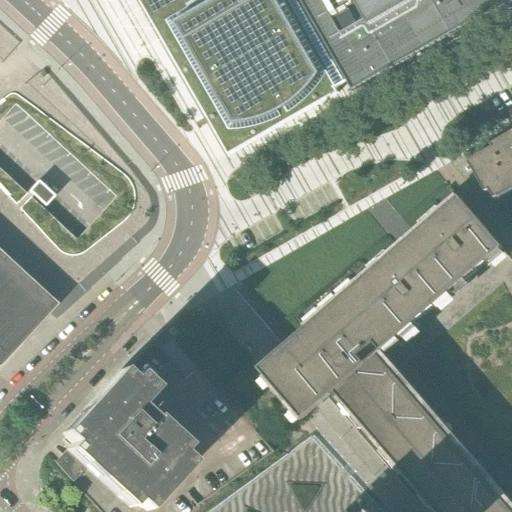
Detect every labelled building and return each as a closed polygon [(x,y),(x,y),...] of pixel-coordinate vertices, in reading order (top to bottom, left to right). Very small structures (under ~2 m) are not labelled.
[(141,0),(228,150),(337,87),(334,83),(347,76),(353,86),(501,0),(141,0)] [(495,149),(473,161),(476,173),(488,193),(491,191),(496,200),(500,198),(500,199),(511,192),(511,133),(493,145),(495,149)] [(51,221),(97,220),(96,206),(110,206),(109,175),(74,176),(75,205),(51,206),(51,221)] [(305,331),(273,358),(260,370),(304,420),(318,408),(336,393),(438,511),(511,511),(378,356),(503,248),(459,197),(305,331)] [(0,365),(49,313),(56,305),(55,304),(0,253),(0,365)] [(121,370),(62,434),(67,438),(73,444),(67,450),(130,508),(134,504),(136,502),(147,511),(191,464),(187,460),(180,454),(186,447),(153,418),(152,419),(139,407),(151,394),(155,390),(137,374),(134,378),(132,380),(121,370)] [(320,511),(371,511),(365,504),(354,511),(351,511),(339,495),(320,511)]
